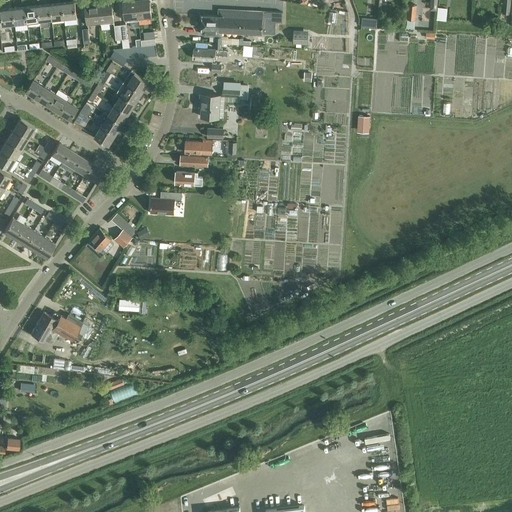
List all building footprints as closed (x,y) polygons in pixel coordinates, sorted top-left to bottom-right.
[(123,0),(125,20),(139,19),(136,0),(123,0)] [(136,0),(139,19),(151,18),(149,0),(136,0)] [(411,0),(411,13),(420,13),(419,0),(411,0)] [(62,2),(64,18),(76,16),(75,1),(62,2)] [(99,2),(101,23),(114,22),(111,1),(99,2)] [(439,1),(439,15),(450,15),(450,1),(439,1)] [(51,19),(64,18),(62,2),(50,4),(51,19)] [(88,24),(101,23),(99,2),(86,4),(88,24)] [(39,20),(51,19),(50,4),(37,5),(39,20)] [(27,22),(39,20),(37,5),(25,7),(27,22)] [(25,7),(13,8),(15,23),(15,30),(28,29),(27,22),(25,7)] [(2,24),(15,23),(13,8),(0,9),(2,24)] [(218,15),(217,30),(222,30),(275,33),(276,22),(282,22),(283,12),(276,12),(276,11),(266,11),(263,11),(263,10),(218,8),(218,15)] [(217,30),(218,15),(202,14),(202,30),(203,30),(203,33),(204,35),(221,36),(222,30),(217,30)] [(293,34),(293,43),(307,44),(308,35),(293,34)] [(222,43),(244,45),(245,38),(239,38),(239,37),(227,36),(227,39),(222,39),(222,43)] [(148,45),(149,56),(157,55),(156,44),(148,45)] [(228,50),(231,50),(232,45),(223,44),(222,50),(194,48),(193,58),(214,59),(215,55),(227,56),(228,50)] [(142,57),(149,56),(148,45),(142,46),(141,46),(142,57)] [(244,55),(250,56),(251,46),(233,45),(233,48),(245,49),(244,55)] [(135,57),(142,57),(141,46),(133,47),(135,57)] [(252,56),(263,57),(264,47),(253,46),(252,56)] [(123,65),(127,58),(126,47),(115,48),(110,56),(123,65)] [(127,58),(135,57),(133,47),(126,47),(127,58)] [(57,67),(60,61),(49,55),(46,60),(57,67)] [(67,73),(71,68),(60,61),(57,67),(67,73)] [(107,70),(111,72),(115,65),(111,62),(107,70)] [(211,71),(221,72),(222,64),(212,63),(211,71)] [(78,80),(82,75),(71,68),(67,73),(78,80)] [(106,81),(111,72),(107,70),(101,78),(106,81)] [(131,70),(125,81),(128,83),(142,92),(149,81),(135,72),(131,70)] [(82,75),(78,80),(90,88),(94,83),(82,75)] [(38,98),(45,87),(33,79),(26,91),(38,98)] [(125,81),(118,91),(121,93),(135,102),(136,102),(142,92),(128,83),(125,81)] [(94,91),(98,93),(103,86),(98,83),(94,91)] [(48,105),(56,93),(45,87),(38,98),(48,105)] [(56,93),(48,105),(59,112),(67,100),(69,96),(58,89),(56,93)] [(93,102),(98,93),(94,91),(89,99),(93,102)] [(129,113),(135,102),(121,93),(115,104),(129,113)] [(201,116),(218,117),(219,95),(205,94),(204,106),(202,106),(201,116)] [(67,100),(59,112),(71,119),(78,107),(67,100)] [(81,112),(85,114),(89,107),(85,104),(81,112)] [(122,123),(129,113),(115,104),(108,114),(122,123)] [(79,123),(85,114),(81,112),(75,120),(79,123)] [(104,112),(97,122),(102,125),(116,134),(122,123),(108,114),(104,112)] [(369,116),(358,116),(357,133),(368,133),(369,116)] [(13,128),(27,137),(34,126),(19,118),(13,128)] [(109,145),(116,134),(102,125),(95,136),(109,145)] [(208,127),(208,137),(224,137),(224,128),(208,127)] [(21,148),(27,137),(13,128),(6,139),(21,148)] [(0,149),(14,158),(21,148),(6,139),(0,148),(0,149)] [(203,152),(212,152),(213,139),(204,139),(204,141),(185,140),(185,152),(203,153),(203,152)] [(39,145),(48,150),(53,142),(49,140),(44,147),(39,144),(39,145)] [(67,152),(69,148),(58,141),(51,154),(62,160),(67,152)] [(231,157),(236,157),(237,153),(236,153),(237,142),(228,141),(227,152),(231,153),(231,157)] [(43,159),(48,150),(39,145),(35,151),(40,154),(39,156),(43,159)] [(73,167),(80,155),(69,148),(67,152),(62,160),(73,167)] [(0,164),(7,169),(14,158),(0,149),(0,164)] [(84,174),(91,162),(80,155),(73,167),(84,174)] [(181,164),(208,165),(208,156),(181,155),(181,164)] [(31,168),(35,171),(40,163),(36,160),(31,168)] [(91,162),(84,174),(95,181),(103,169),(91,162)] [(35,171),(31,168),(30,170),(27,168),(25,172),(28,173),(26,176),(24,175),(25,174),(15,168),(12,172),(13,173),(28,182),(30,179),(30,180),(35,171)] [(0,184),(4,187),(10,176),(0,170),(0,184)] [(49,182),(52,177),(42,170),(38,175),(49,182)] [(193,183),(202,184),(202,177),(197,177),(198,172),(176,171),(175,183),(186,183),(187,185),(191,186),(193,183)] [(60,189),(63,183),(52,177),(49,182),(60,189)] [(17,191),(21,194),(26,186),(22,183),(17,191)] [(71,195),(74,190),(63,183),(60,189),(71,195)] [(25,189),(22,193),(40,207),(43,202),(25,189)] [(74,190),(71,195),(83,202),(86,197),(74,190)] [(174,199),(181,199),(182,192),(163,191),(162,198),(151,197),(150,212),(173,214),(174,199)] [(9,205),(13,207),(18,199),(14,196),(9,205)] [(32,208),(35,204),(27,199),(24,203),(32,208)] [(35,204),(32,208),(40,213),(43,209),(35,204)] [(8,215),(13,207),(9,205),(4,213),(8,215)] [(53,221),(56,217),(48,212),(46,216),(53,221)] [(14,238),(23,223),(12,217),(3,231),(14,238)] [(56,217),(53,221),(62,226),(64,222),(56,217)] [(25,244),(34,230),(23,223),(14,238),(25,244)] [(114,238),(123,247),(132,237),(131,235),(133,232),(126,226),(114,238)] [(98,229),(89,239),(95,245),(93,247),(102,255),(106,251),(113,243),(110,240),(112,238),(100,227),(98,229)] [(35,251),(44,236),(34,230),(25,244),(35,251)] [(44,236),(35,251),(46,258),(55,243),(44,236)] [(69,313),(66,317),(60,314),(60,313),(54,310),(51,315),(43,311),(31,333),(42,339),(50,327),(72,340),(83,321),(77,318),(79,314),(71,311),(70,314),(69,313)] [(83,361),(74,360),(75,355),(58,354),(57,364),(83,366),(83,361)] [(21,360),(21,368),(38,369),(39,361),(21,360)] [(124,384),(121,378),(108,383),(111,389),(124,384)] [(132,382),(118,387),(120,395),(135,390),(132,382)] [(27,425),(27,416),(17,416),(17,425),(27,425)] [(6,449),(19,450),(20,438),(7,437),(6,449)] [(374,486),(375,492),(391,490),(390,484),(374,486)]
